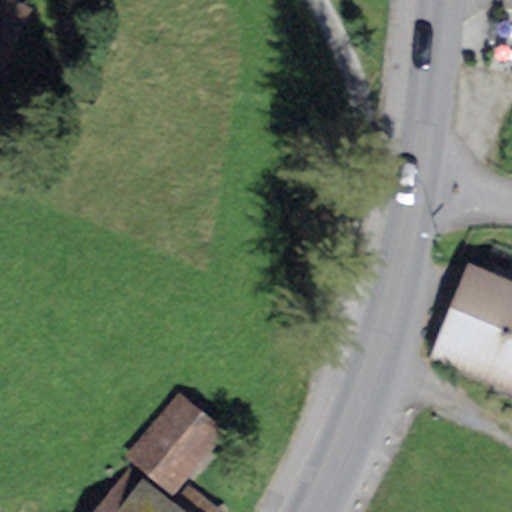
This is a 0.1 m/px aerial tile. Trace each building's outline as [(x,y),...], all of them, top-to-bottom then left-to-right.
[(0,0),(0,47),(21,0),(0,0)] [(511,13),(510,13),(499,75),(511,77),(511,13)] [(511,291),(467,278),(435,377),(511,401),(511,291)] [(123,481),(155,511),(165,511),(227,448),(189,412),(123,481)] [(511,511),(511,469),(419,432),(386,511),(511,511)] [(136,511),(124,501),(113,511),(136,511)]
